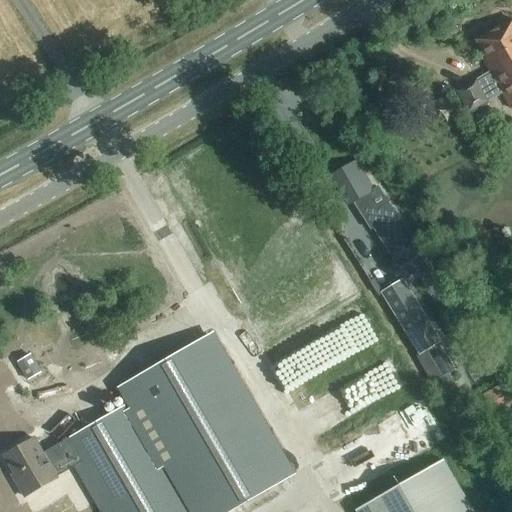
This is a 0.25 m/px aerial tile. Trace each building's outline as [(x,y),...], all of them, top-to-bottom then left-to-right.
[(511,20),(477,40),(485,55),(481,57),(490,72),(457,91),(469,112),(502,93),(511,110),(511,109),(511,20)] [(453,35),(447,44),(465,56),(471,47),(453,35)] [(356,162),(334,174),(351,204),(354,202),(362,215),(365,213),(390,254),(412,240),(378,186),(373,189),(356,162)] [(404,279),(382,293),(421,356),(427,352),(443,342),(404,279)] [(361,317),(347,328),(362,348),(376,338),(361,317)] [(35,439),(4,456),(14,473),(12,475),(24,497),(57,478),(56,476),(74,466),(100,511),(226,511),(290,475),(210,337),(139,377),(151,398),(134,408),(131,403),(61,444),(61,445),(44,455),(35,439)] [(421,356),(415,359),(431,385),(443,377),(427,352),(421,356)] [(30,353),(17,361),(28,380),(42,372),(30,353)] [(511,405),(511,397),(503,383),(483,395),(495,416),(511,405)] [(461,511),(436,461),(344,508),(345,511),(461,511)] [(459,461),(448,467),(458,486),(469,481),(459,461)]
